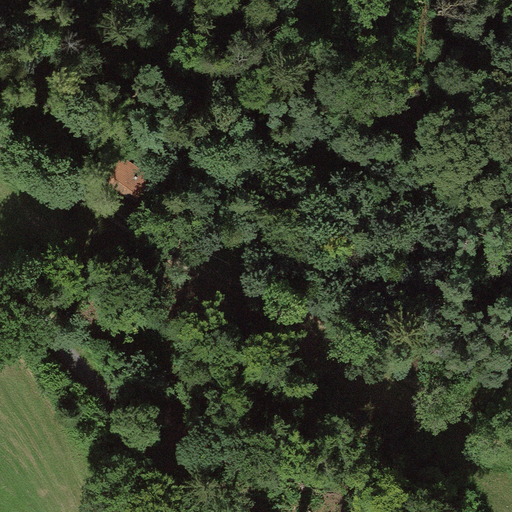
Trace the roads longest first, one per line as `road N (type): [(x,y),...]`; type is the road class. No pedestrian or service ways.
road 1 (track): [(0,146),(213,265),(286,266),(498,296)]
road 2 (residential): [(0,278),(111,411),(180,511)]
